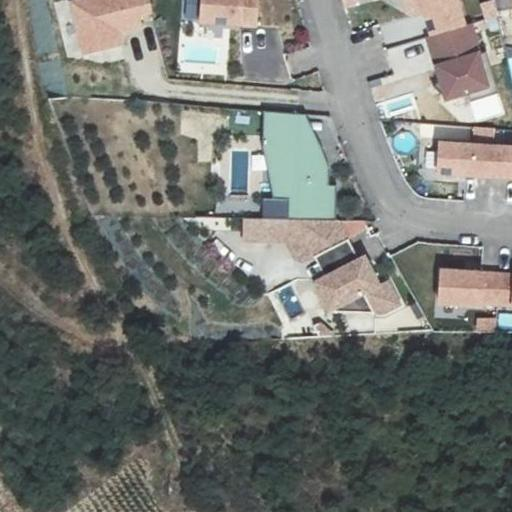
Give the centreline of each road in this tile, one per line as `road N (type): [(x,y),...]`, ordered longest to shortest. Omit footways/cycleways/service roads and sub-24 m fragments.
road 1 (track): [(193,511),(166,417),(57,209),(15,0)]
road 2 (residential): [(511,226),(422,220),(397,210),(376,179),(321,0)]
road 3 (track): [(0,282),(67,330),(126,339)]
